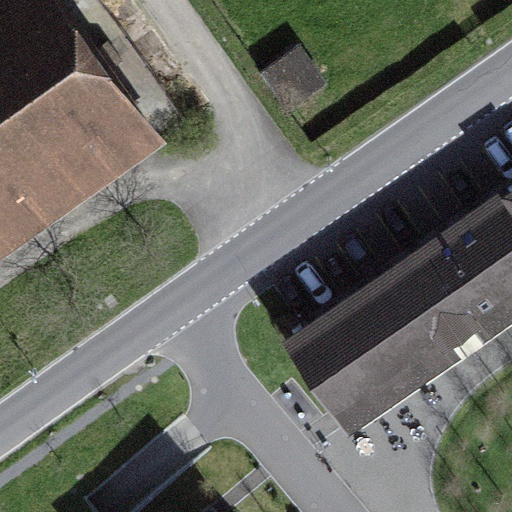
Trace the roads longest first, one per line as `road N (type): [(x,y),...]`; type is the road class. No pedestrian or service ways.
road 1 (unclassified): [(207,279),(511,83)]
road 2 (residential): [(207,279),(392,511)]
road 3 (unclassified): [(0,430),(207,279)]
